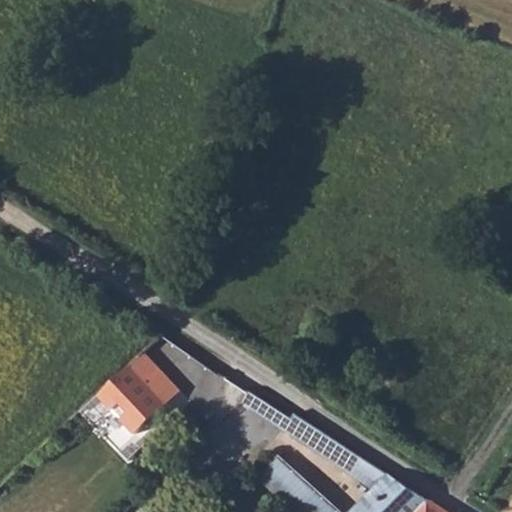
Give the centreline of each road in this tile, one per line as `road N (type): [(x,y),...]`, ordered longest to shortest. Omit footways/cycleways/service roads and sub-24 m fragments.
road 1 (unclassified): [(480,511),(0,205)]
road 2 (track): [(143,511),(232,427)]
